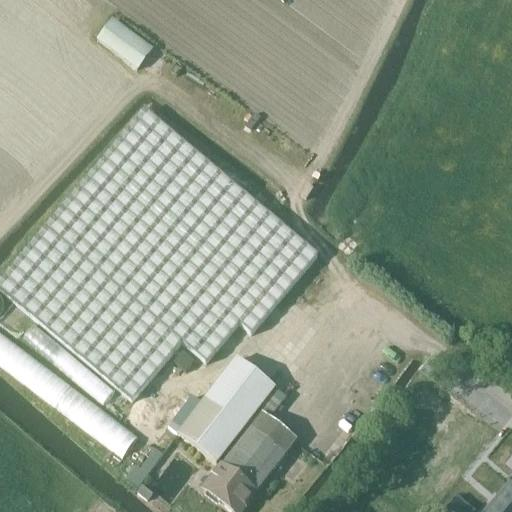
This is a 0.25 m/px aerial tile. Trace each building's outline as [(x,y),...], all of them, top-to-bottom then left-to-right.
[(137,73),(153,51),(112,21),(96,42),(137,73)] [(0,283),(0,293),(131,404),(181,345),(206,366),(239,326),(251,337),(318,257),(144,112),(45,231),(0,283)] [(176,436),(176,437),(216,469),(276,392),(235,360),(200,406),(191,399),(168,430),(176,436)] [(256,495),(257,493),(296,443),(262,417),(222,468),(220,467),(200,493),(224,511),(245,511),(258,497),(256,495)] [(482,446),(511,469),(511,430),(505,439),(494,431),(482,446)] [(511,511),(511,480),(484,511),(511,511)]
